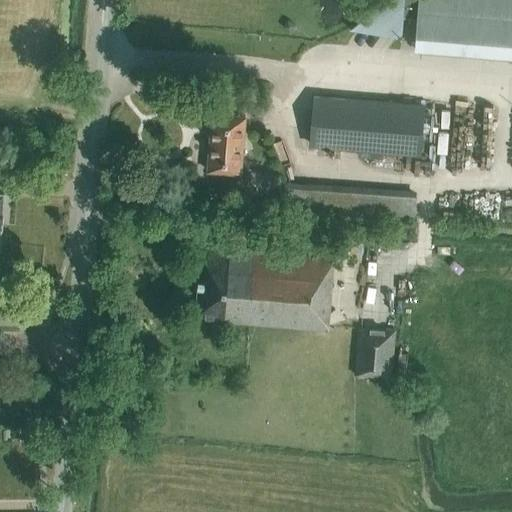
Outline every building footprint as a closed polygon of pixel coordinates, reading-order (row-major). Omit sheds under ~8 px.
[(511,0),(384,0),(369,13),(368,29),(349,27),(349,28),(385,31),(398,32),(401,29),(402,16),(418,18),(415,49),(511,57),(511,0)] [(418,153),(422,105),(314,97),(310,145),(358,148),(357,157),(381,159),(382,150),(418,153)] [(244,115),(223,114),(212,113),(207,171),(240,173),(244,115)] [(414,216),(416,196),(305,188),(304,208),(414,216)] [(333,257),(223,248),(200,246),(195,319),(327,329),(333,257)] [(394,330),(358,328),(355,374),(390,377),(394,330)]
